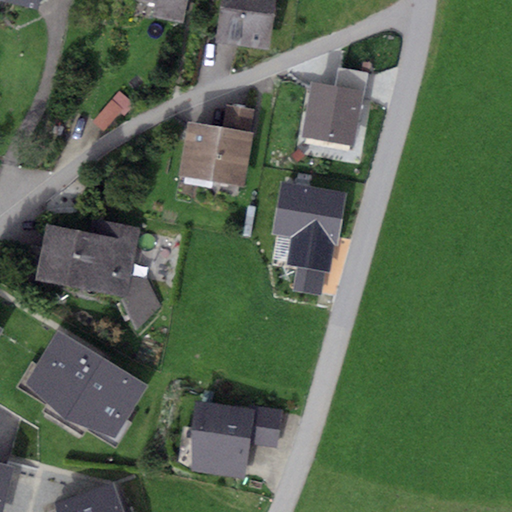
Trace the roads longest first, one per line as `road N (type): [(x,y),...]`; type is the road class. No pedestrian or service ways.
road 1 (residential): [(281,511),(355,279),(424,2)]
road 2 (residential): [(424,2),(140,122),(0,224)]
